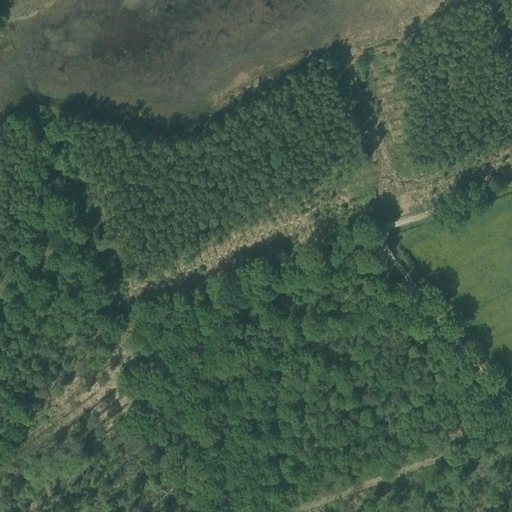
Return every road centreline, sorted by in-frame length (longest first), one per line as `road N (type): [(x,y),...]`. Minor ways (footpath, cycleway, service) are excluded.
road 1 (track): [(122,323),(375,234)]
road 2 (track): [(511,411),(375,234)]
road 3 (track): [(375,234),(511,186)]
